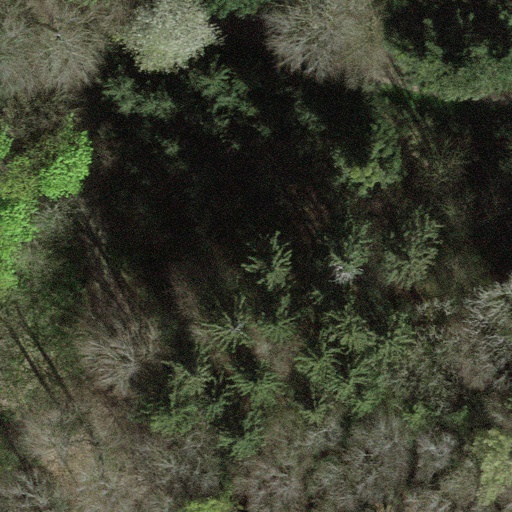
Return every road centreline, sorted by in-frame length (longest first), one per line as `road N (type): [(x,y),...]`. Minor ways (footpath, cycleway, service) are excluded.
road 1 (track): [(59,0),(144,511)]
road 2 (track): [(511,103),(166,0)]
